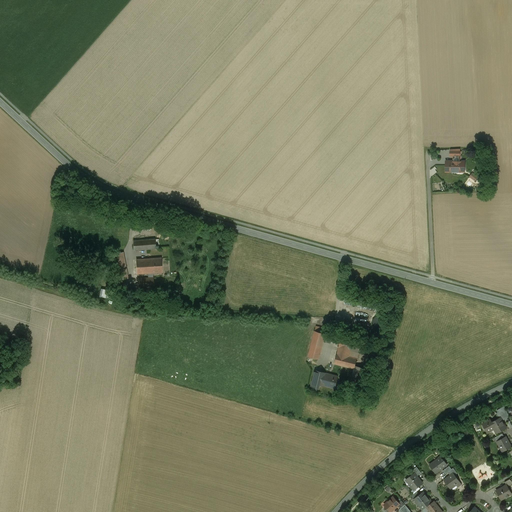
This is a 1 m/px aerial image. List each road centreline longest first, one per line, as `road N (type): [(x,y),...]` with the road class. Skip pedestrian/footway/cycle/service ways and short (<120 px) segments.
road 1 (secondary): [(0,101),(78,174),(111,193),(511,304)]
road 2 (secondary): [(338,511),(390,459),(511,383)]
